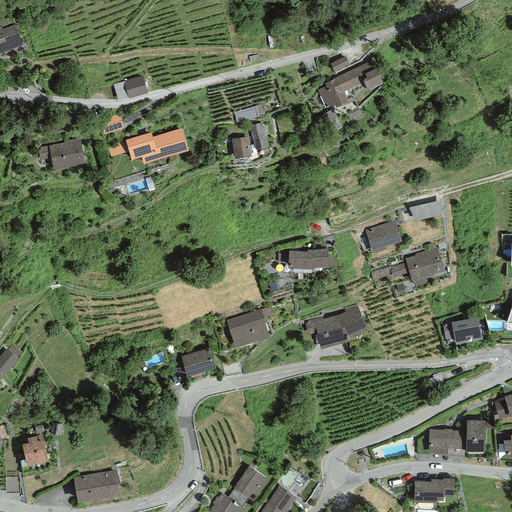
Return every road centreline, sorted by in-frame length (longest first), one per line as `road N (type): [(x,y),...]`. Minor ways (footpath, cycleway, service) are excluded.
road 1 (residential): [(97,511),(178,488),(193,459),(185,410),(204,388),(318,365),(487,355),(511,364)]
road 2 (track): [(392,30),(361,61),(275,115),(267,158),(208,162),(108,222),(33,238),(1,269)]
road 3 (unclassified): [(468,0),(440,16),(119,103),(0,95)]
road 4 (unclassified): [(341,477),(335,460),(346,447),(511,371)]
road 5 (unclassified): [(511,475),(405,466),(341,477)]
